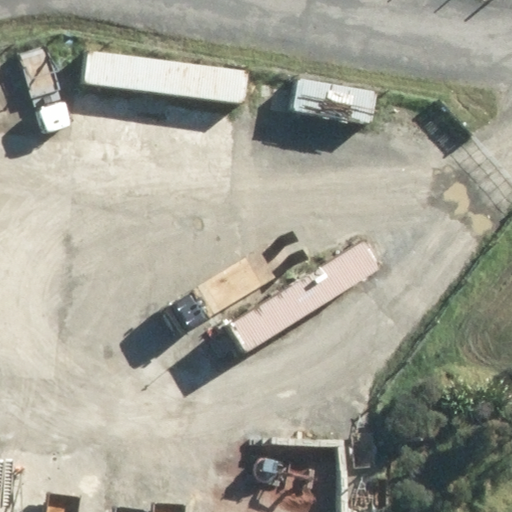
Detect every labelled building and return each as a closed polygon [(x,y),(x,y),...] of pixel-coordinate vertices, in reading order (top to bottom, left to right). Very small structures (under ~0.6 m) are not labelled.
[(394,166),(247,202),(262,273),(338,257),(330,223),(403,207),(394,166)] [(0,358),(10,359),(15,222),(0,221),(0,358)] [(165,221),(122,237),(144,295),(186,279),(165,221)] [(121,244),(79,252),(101,371),(143,363),(121,244)] [(241,269),(205,280),(223,338),(259,326),(241,269)]
